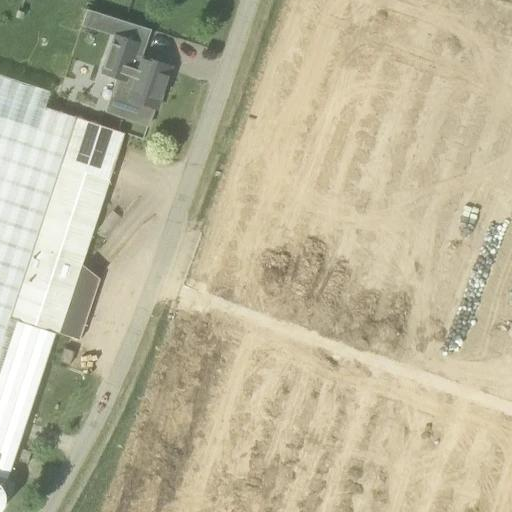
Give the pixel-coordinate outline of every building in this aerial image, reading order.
[(0,0),(0,476),(7,479),(55,333),(11,319),(77,118),(44,108),(79,0),(0,0)] [(287,0),(284,12),(299,12),(312,16),(312,8),(297,8),(297,0),(287,0)] [(142,104),(157,109),(172,68),(142,57),(134,55),(138,44),(115,36),(102,73),(120,80),(113,99),(141,108),(142,104)] [(125,134),(77,118),(11,319),(55,333),(80,341),(100,279),(82,265),(125,134)] [(60,362),(69,366),(74,352),(65,349),(60,362)]
